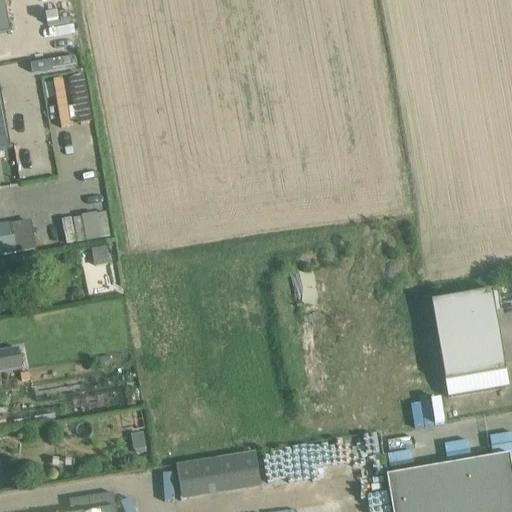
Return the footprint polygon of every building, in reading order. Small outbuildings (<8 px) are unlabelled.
[(0,0),(0,35),(12,33),(5,0),(0,0)] [(0,147),(12,145),(0,87),(0,86),(0,147)] [(67,217),(68,241),(109,239),(107,215),(67,217)] [(11,225),(0,227),(0,255),(16,253),(36,249),(30,221),(11,225)] [(96,268),(108,266),(105,250),(93,252),(96,268)] [(432,303),(446,383),(448,399),(509,388),(506,373),(496,313),(502,312),(498,293),(493,294),(492,293),(432,303)] [(18,350),(0,353),(0,374),(22,370),(18,350)] [(129,416),(112,420),(121,455),(138,450),(129,416)] [(145,433),(137,435),(140,450),(148,448),(145,433)] [(476,444),(455,445),(456,460),(477,459),(476,444)] [(493,455),(511,454),(511,445),(493,446),(493,455)] [(176,468),(181,496),(260,483),(256,456),(176,468)] [(385,477),(391,511),(511,511),(511,465),(510,456),(385,477)] [(116,511),(116,509),(113,494),(69,501),(71,511),(116,511)]
